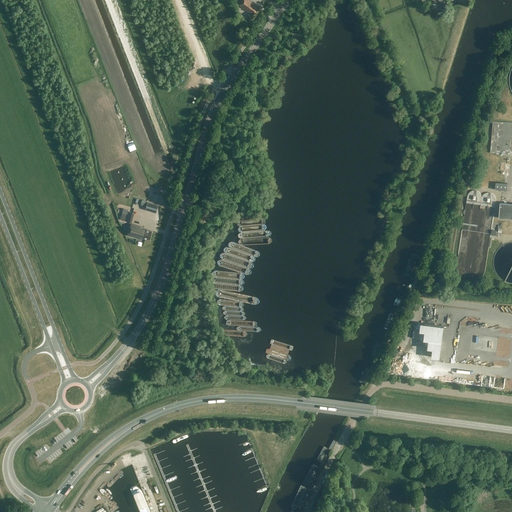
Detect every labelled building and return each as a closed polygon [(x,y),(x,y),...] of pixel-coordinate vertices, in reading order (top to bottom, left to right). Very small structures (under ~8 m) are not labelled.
[(248,11),(253,15),(257,9),(250,3),(250,2),(247,0),(242,0),(238,6),(247,12),(248,11)] [(496,151),(496,154),(508,156),(508,153),(511,153),(511,151),(511,122),(493,121),(490,151),(496,151)] [(475,202),(482,203),(489,204),(495,205),(496,200),(495,196),(493,193),(489,192),(486,193),(483,194),(482,198),(480,193),(478,191),(473,190),(469,192),(467,196),(466,201),(475,202)] [(475,202),(466,201),(456,267),(456,271),(458,274),(460,277),(462,279),(465,281),(469,282),(472,282),(476,281),(479,279),(482,276),(484,273),(485,270),(491,238),(495,205),(489,204),(482,203),(475,202)] [(147,202),(145,209),(156,212),(158,206),(147,202)] [(499,218),(511,219),(511,203),(500,203),(499,218)] [(124,213),(122,220),(130,222),(133,213),(128,211),(128,210),(123,209),(122,213),(124,213)] [(151,232),(141,229),(141,227),(131,224),(127,235),(141,239),(142,238),(149,240),(151,232)] [(408,271),(413,273),(418,259),(413,257),(408,271)] [(405,290),(402,288),(394,305),(398,307),(405,290)] [(384,330),(388,331),(395,314),(392,313),(384,330)] [(421,324),(420,333),(425,334),(424,343),(429,343),(427,351),(433,352),(432,359),(439,360),(444,328),(421,324)] [(373,355),(377,356),(385,338),(381,337),(373,355)] [(369,370),(366,368),(358,384),(361,386),(369,370)] [(322,446),(315,459),(320,462),(327,449),(322,446)] [(312,464),(303,483),(309,487),(319,467),(312,464)] [(292,504),(298,507),(306,489),(301,486),(292,504)]
